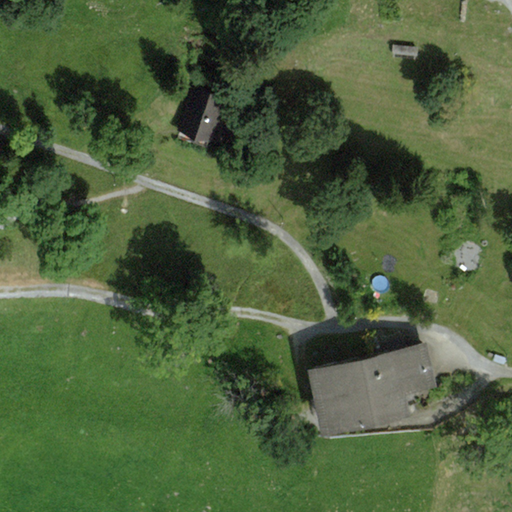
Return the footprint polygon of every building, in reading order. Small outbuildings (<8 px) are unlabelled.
[(391,43),(390,52),(411,56),(413,46),(391,43)] [(195,83),(184,111),(213,122),(224,93),(195,83)] [(229,114),(233,131),(257,126),(253,109),(229,114)] [(177,131),(206,141),(213,122),(184,111),(177,131)] [(422,342),(404,345),(402,335),(388,338),(390,348),(314,364),(325,419),(414,401),(409,380),(429,376),(422,342)]
